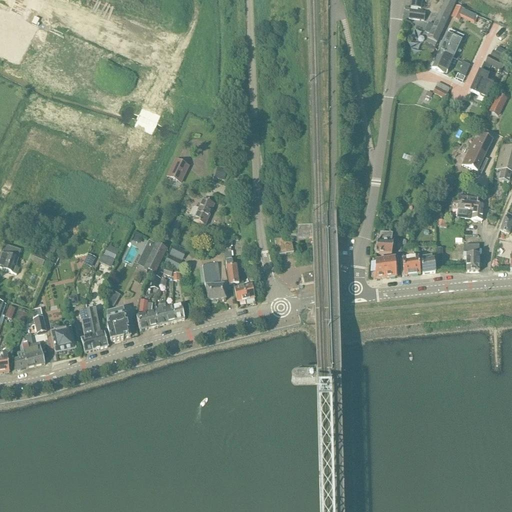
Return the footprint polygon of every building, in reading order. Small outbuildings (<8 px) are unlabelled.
[(453,0),(446,0),(440,14),(449,18),(457,2),(453,0)] [(425,13),(410,10),(409,19),(423,22),(425,13)] [(449,18),(440,14),(433,26),(429,24),(425,33),(430,35),(426,43),(434,47),(449,18)] [(447,36),(440,52),(453,58),(461,42),(463,37),(449,31),(447,36)] [(440,52),(432,69),(446,75),(453,58),(440,52)] [(505,65),(489,57),(485,64),(501,72),(505,65)] [(488,77),(479,73),(470,92),(486,100),(492,87),(485,84),(488,77)] [(449,90),(438,84),(432,94),(444,100),(449,90)] [(498,96),(489,113),(499,118),(507,101),(498,96)] [(492,141),(477,134),(462,166),(477,173),(481,175),(486,165),(485,164),(487,160),(484,159),(492,141)] [(511,150),(501,147),(495,171),(501,172),(499,181),(509,184),(511,175),(511,174),(511,150)] [(181,185),(189,168),(175,161),(166,178),(181,185)] [(459,197),(456,219),(472,221),(473,221),(473,222),(475,223),(477,223),(481,223),(481,222),(482,222),(483,206),(477,205),(478,199),(459,197)] [(214,206),(201,200),(198,209),(194,207),(193,208),(189,217),(190,219),(194,220),(193,221),(205,227),(214,206)] [(511,227),(511,217),(507,215),(503,224),(500,232),(509,235),(511,227)] [(209,227),(207,233),(217,237),(219,231),(209,227)] [(392,236),(380,235),(379,243),(377,242),(375,254),(391,256),(393,245),(391,244),(392,236)] [(294,254),(291,238),(275,242),(278,257),(294,254)] [(346,238),(344,238),(344,239),(335,239),(335,238),(331,238),(331,240),(330,240),(330,246),(334,246),(334,252),(346,252),(346,239),(346,238)] [(167,251),(157,246),(145,270),(156,275),(167,251)] [(479,246),(463,246),(463,260),(466,260),(466,273),(479,273),(479,246)] [(18,259),(0,253),(0,254),(0,270),(12,275),(15,269),(18,259)] [(169,256),(164,265),(178,272),(182,263),(169,256)] [(432,262),(432,258),(422,260),(422,263),(421,264),(423,276),(435,274),(433,262),(432,262)] [(384,274),(384,280),(396,279),(395,260),(385,261),(386,274),(384,274)] [(420,276),(418,260),(402,262),(404,278),(420,276)] [(373,280),(384,280),(384,274),(386,274),(385,261),(376,262),(375,274),(373,274),(373,280)] [(228,286),(239,285),(236,268),(232,269),(232,262),(225,263),(226,269),(228,286)] [(217,264),(202,266),(208,304),(211,304),(211,305),(212,306),(214,305),(217,305),(218,304),(218,303),(226,302),(223,287),(221,287),(217,264)] [(173,272),(165,269),(163,275),(171,278),(173,272)] [(153,278),(151,289),(159,291),(161,280),(153,278)] [(317,282),(316,278),(306,280),(307,284),(308,287),(318,285),(317,282)] [(252,288),(243,289),(246,302),(255,300),(252,288)] [(246,302),(243,289),(234,291),(237,304),(246,302)] [(181,308),(172,310),(176,323),(184,321),(181,308)] [(166,326),(176,323),(172,310),(163,313),(166,326)] [(96,311),(87,313),(93,339),(96,352),(108,349),(104,336),(100,337),(96,311)] [(28,316),(20,312),(16,322),(24,326),(28,316)] [(93,339),(87,313),(79,315),(85,341),(81,342),(85,355),(96,352),(93,339)] [(163,313),(154,315),(158,328),(166,326),(163,313)] [(154,315),(146,317),(149,330),(158,328),(154,315)] [(130,338),(125,317),(107,322),(108,330),(111,344),(124,341),(123,340),(130,338)] [(149,330),(146,317),(136,319),(140,332),(149,330)] [(47,334),(43,320),(34,322),(38,336),(47,334)] [(64,334),(63,330),(60,331),(60,334),(51,336),(55,357),(76,352),(71,332),(64,334)] [(31,358),(25,360),(27,370),(45,366),(39,344),(28,346),(31,358)] [(19,361),(14,363),(14,373),(27,370),(25,360),(31,358),(28,346),(22,347),(22,348),(20,349),(21,353),(17,354),(19,361)] [(0,375),(9,374),(13,361),(8,361),(7,356),(6,356),(3,356),(3,357),(3,361),(0,361),(0,375)] [(294,385),(296,386),(337,384),(339,383),(340,382),(340,380),(340,378),(338,376),(336,375),(335,375),(296,376),(294,377),(292,378),(291,381),(292,382),(293,384),(294,385)]
